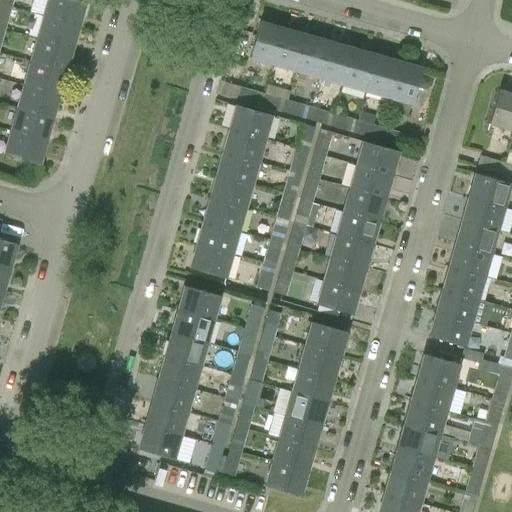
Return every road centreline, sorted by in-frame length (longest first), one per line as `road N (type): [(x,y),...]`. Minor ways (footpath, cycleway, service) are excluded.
road 1 (residential): [(90,480),(231,0)]
road 2 (residential): [(338,511),(474,40)]
road 3 (residential): [(5,456),(69,221)]
road 4 (residential): [(69,221),(133,0)]
road 5 (residential): [(474,40),(340,0)]
